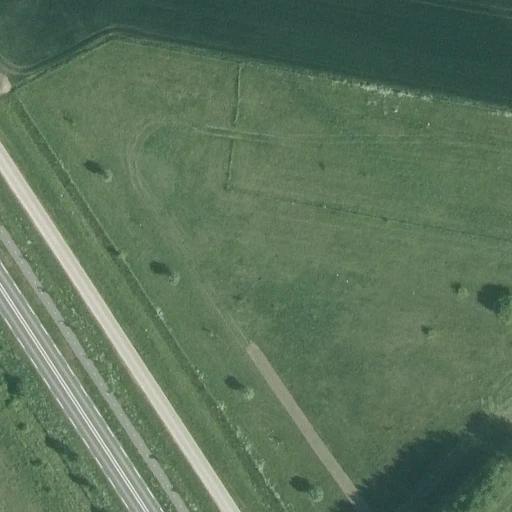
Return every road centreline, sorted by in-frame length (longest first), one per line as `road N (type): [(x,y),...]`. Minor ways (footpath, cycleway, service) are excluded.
road 1 (unclassified): [(230,511),(0,157)]
road 2 (primary): [(144,511),(0,290)]
